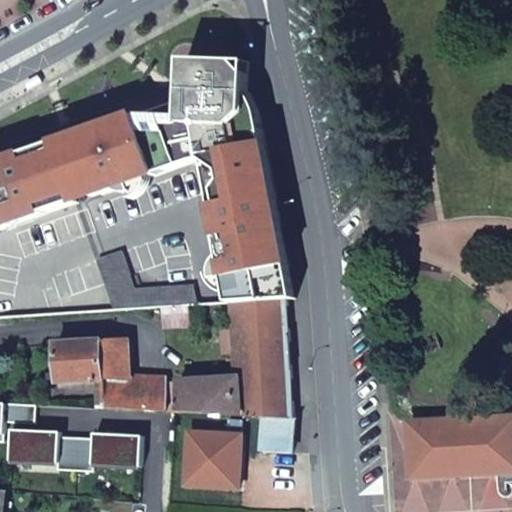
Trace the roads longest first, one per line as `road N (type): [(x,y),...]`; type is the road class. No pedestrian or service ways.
road 1 (residential): [(347,511),(327,294),(266,0)]
road 2 (primary): [(0,68),(123,0)]
